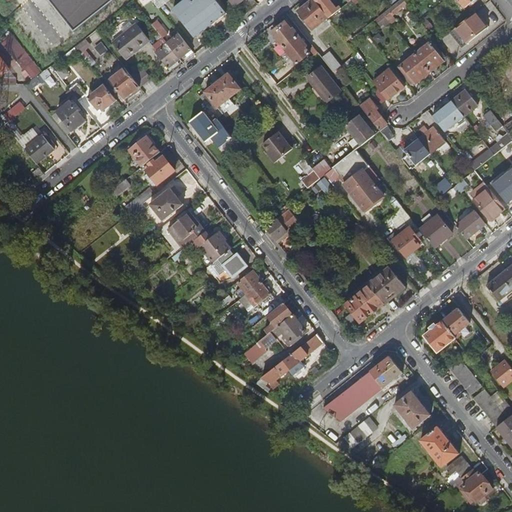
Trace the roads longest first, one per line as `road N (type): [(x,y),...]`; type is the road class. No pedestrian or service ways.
road 1 (residential): [(351,360),(147,105)]
road 2 (residential): [(511,480),(389,330)]
road 3 (residential): [(147,105),(281,0)]
road 4 (residential): [(511,233),(389,330)]
road 5 (residential): [(37,199),(147,105)]
road 6 (residential): [(397,119),(511,31)]
